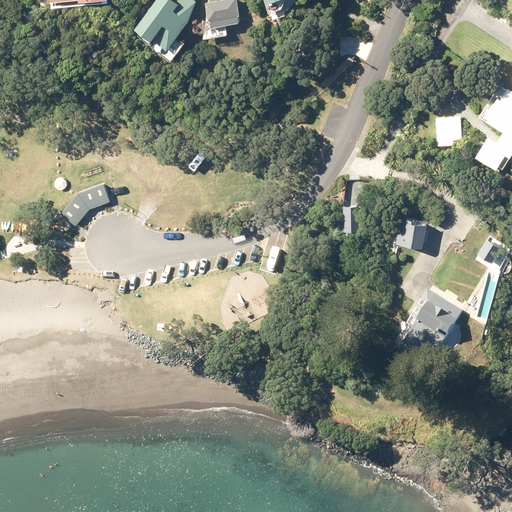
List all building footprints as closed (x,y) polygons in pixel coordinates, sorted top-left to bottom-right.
[(181,0),(165,0),(147,31),(182,51),(199,22),(204,2),(200,0),(185,0),(184,1),(181,0)] [(247,24),(245,17),(246,17),(245,10),(244,11),(241,0),(230,0),(212,4),(216,22),(218,22),(220,30),(247,24)] [(486,120),(484,124),(501,133),(494,144),(485,139),(473,159),(493,171),(501,157),(507,161),(511,152),(511,150),(511,148),(511,93),(505,90),(499,101),(496,99),(492,106),(490,105),(482,118),(486,120)] [(459,117),(434,119),(436,147),(462,145),(459,117)] [(80,193),(62,213),(76,225),(91,208),(110,201),(104,184),(80,193)] [(356,206),(346,206),(346,226),(355,227),(356,206)] [(401,215),(396,243),(423,248),(428,221),(401,215)] [(502,248),(486,238),(476,253),(492,263),(502,248)] [(393,344),(398,348),(396,350),(425,367),(442,338),(443,339),(461,310),(433,294),(428,302),(426,301),(409,329),(404,326),(393,344)]
